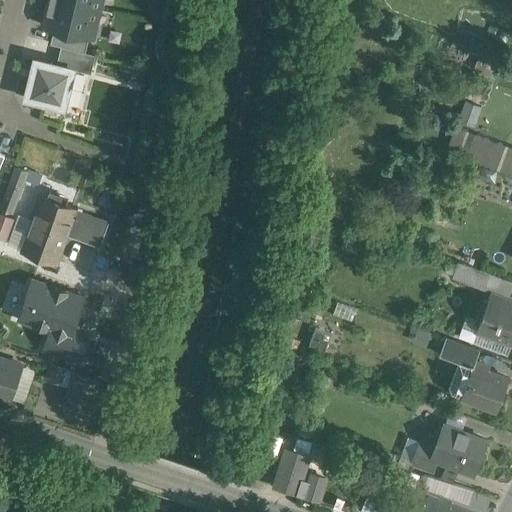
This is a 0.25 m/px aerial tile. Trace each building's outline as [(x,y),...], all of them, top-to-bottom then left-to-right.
[(67,0),(53,0),(48,24),(92,34),(98,7),(67,0)] [(96,53),(61,44),(57,62),(75,66),(74,67),(91,72),(96,53)] [(57,62),(36,57),(26,96),(65,105),(74,67),(75,66),(57,62)] [(511,147),(458,127),(449,150),(511,174),(511,147)] [(16,164),(1,205),(13,209),(28,168),(16,164)] [(77,206),(42,193),(23,247),(58,259),(67,232),(101,244),(110,218),(77,206)] [(0,208),(0,235),(6,238),(16,215),(0,208)] [(459,261),(453,276),(476,285),(481,270),(459,261)] [(511,283),(511,280),(481,269),(481,270),(476,285),(491,291),(491,289),(507,295),(511,283)] [(47,348),(84,359),(92,332),(83,330),(94,292),(37,275),(25,318),(53,326),(47,348)] [(511,297),(507,295),(491,289),(491,291),(476,331),(511,344),(511,297)] [(316,325),(310,340),(326,347),(332,331),(316,325)] [(480,349),(446,336),(440,352),(459,360),(474,365),(475,360),(476,361),(480,349)] [(23,362),(0,353),(0,390),(11,394),(23,362)] [(476,361),(475,360),(474,365),(459,360),(450,386),(452,392),(462,396),(497,409),(509,377),(488,369),(489,366),(476,361)] [(75,368),(64,400),(89,408),(100,376),(75,368)] [(488,439),(444,423),(436,445),(432,456),(438,458),(476,472),(488,439)] [(436,445),(421,439),(412,463),(433,471),(438,458),(432,456),(436,445)] [(309,455),(286,448),(275,482),(298,490),(309,455)] [(307,484),(322,490),(336,456),(321,450),(307,484)] [(490,494),(424,474),(418,490),(428,494),(421,511),(483,511),(490,495),(490,494)] [(394,511),(395,511),(388,508),(391,499),(368,491),(361,510),(366,511),(394,511)]
